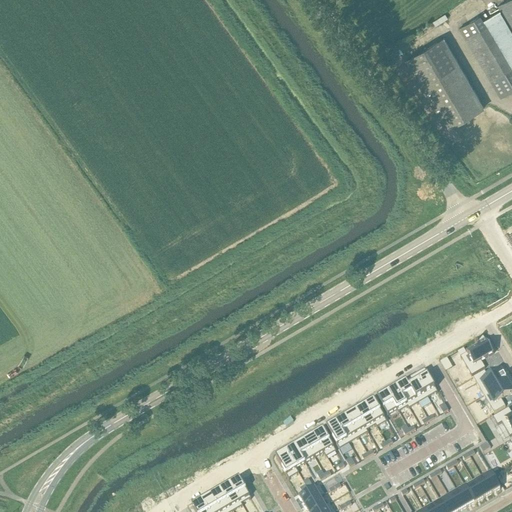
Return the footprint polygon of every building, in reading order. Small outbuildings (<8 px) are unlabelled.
[(511,91),(511,0),(506,0),(497,6),(500,11),(484,20),(481,15),(459,28),(465,38),(498,93),(501,99),(511,91)] [(446,129),(484,107),(443,37),(406,59),(446,129)] [(461,358),(460,358),(472,377),(485,369),(481,362),(493,355),(483,338),(475,343),(478,348),(467,354),(461,358)] [(464,349),(458,353),(461,358),(467,354),(464,349)] [(425,372),(415,377),(428,399),(438,394),(425,372)] [(485,372),(473,379),(484,397),(508,383),(501,372),(489,379),(485,372)] [(415,377),(406,383),(419,405),(422,410),(431,405),(428,399),(415,377)] [(406,383),(397,388),(408,408),(409,410),(419,405),(406,383)] [(511,390),(508,383),(484,397),(494,415),(506,408),(501,401),(511,394),(511,390)] [(397,388),(387,394),(398,411),(397,412),(398,414),(408,408),(397,388)] [(387,394),(378,399),(388,417),(397,412),(398,411),(387,394)] [(374,401),(365,407),(376,427),(377,429),(387,423),(374,401)] [(365,407),(355,413),(367,432),(376,427),(365,407)] [(511,414),(509,409),(493,419),(498,426),(495,428),(503,442),(510,438),(511,436),(511,414)] [(355,413),(346,418),(359,440),(368,434),(367,432),(355,413)] [(346,418),(337,423),(349,445),(359,440),(346,418)] [(337,423),(327,429),(339,451),(349,445),(337,423)] [(407,427),(401,430),(405,437),(411,434),(409,430),(407,427)] [(324,431),(314,437),(324,454),(324,455),(326,459),(336,453),(324,431)] [(314,437),(304,442),(315,460),(324,455),(324,454),(314,437)] [(304,442),(295,448),(305,465),(315,460),(304,442)] [(487,443),(480,448),(483,454),(491,449),(487,443)] [(295,448),(286,453),(296,471),(296,470),(305,465),(295,448)] [(286,453),(276,459),(289,480),(299,475),(296,470),(296,471),(286,453)] [(490,453),(485,456),(495,474),(498,472),(501,470),(490,453)] [(351,459),(346,462),(350,469),(355,466),(351,459)] [(322,472),(317,475),(321,482),(326,479),(324,475),(322,472)] [(491,474),(482,480),(492,495),(500,490),(491,474)] [(240,480),(230,486),(241,505),(242,505),(251,500),(240,480)] [(308,480),(303,483),(305,486),(307,490),(312,487),(308,480)] [(482,480),(474,484),(483,500),(492,495),(482,480)] [(466,489),(474,504),(475,505),(483,500),(474,484),(466,489)] [(230,486),(221,491),(232,511),(234,511),(243,507),(242,505),(241,505),(230,486)] [(319,487),(299,498),(305,508),(320,499),(324,497),(319,487)] [(466,488),(457,493),(466,509),(474,504),(466,489),(466,488)] [(232,511),(221,491),(211,497),(220,511),(232,511)] [(457,493),(449,498),(456,511),(460,511),(466,509),(457,493)] [(220,511),(211,497),(202,502),(207,511),(220,511)] [(456,511),(449,498),(441,503),(445,511),(456,511)] [(320,499),(305,508),(307,511),(317,511),(325,507),(320,499)] [(207,511),(202,502),(192,508),(194,511),(207,511)] [(445,511),(441,503),(432,508),(434,511),(445,511)]
